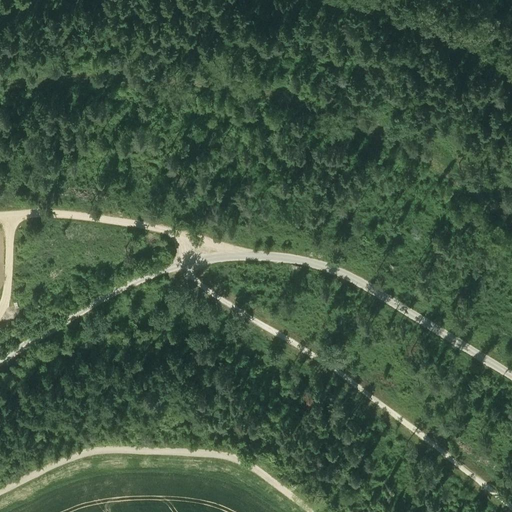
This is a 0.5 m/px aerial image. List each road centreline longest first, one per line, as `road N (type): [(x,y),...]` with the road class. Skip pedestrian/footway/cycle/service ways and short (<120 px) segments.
road 1 (track): [(187,257),(199,280),(239,314),(351,382),(507,511)]
road 2 (track): [(192,239),(237,255),(330,269),(511,376)]
road 3 (track): [(315,511),(240,458),(158,448),(95,446),(0,487)]
road 4 (track): [(0,366),(187,257),(192,239)]
road 5 (track): [(192,239),(80,215),(0,215)]
